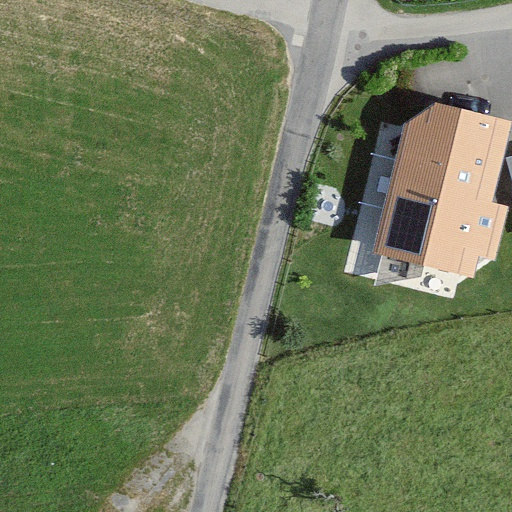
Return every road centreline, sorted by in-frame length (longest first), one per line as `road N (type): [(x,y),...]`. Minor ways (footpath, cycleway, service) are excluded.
road 1 (residential): [(213,511),(317,34)]
road 2 (residential): [(511,17),(488,27),(317,34)]
